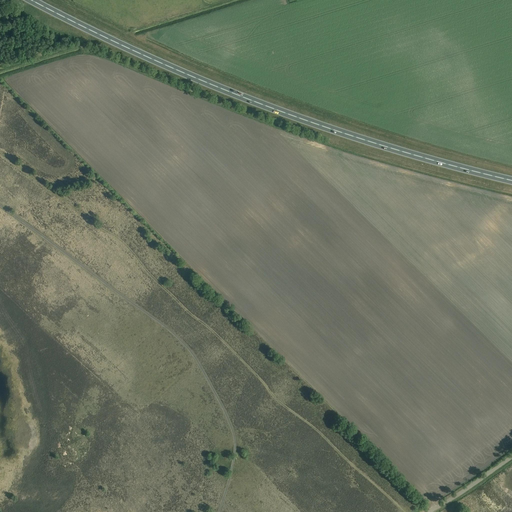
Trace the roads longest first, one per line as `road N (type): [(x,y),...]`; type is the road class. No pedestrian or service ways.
road 1 (track): [(0,152),(118,239),(274,397),(403,511)]
road 2 (trunk): [(511,180),(291,115),(30,0)]
